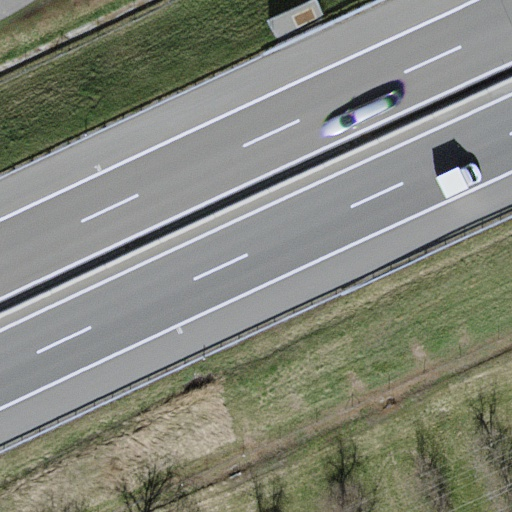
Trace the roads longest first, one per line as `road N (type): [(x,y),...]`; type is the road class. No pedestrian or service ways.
road 1 (motorway): [(511,20),(0,257)]
road 2 (motorway): [(0,372),(511,136)]
